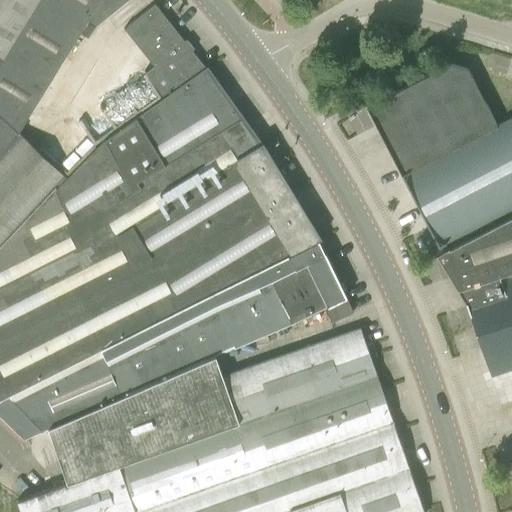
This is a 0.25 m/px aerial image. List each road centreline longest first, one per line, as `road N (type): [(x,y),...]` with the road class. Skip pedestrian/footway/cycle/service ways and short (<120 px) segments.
road 1 (tertiary): [(467,511),(394,290),(262,66)]
road 2 (residential): [(262,66),(374,3),(393,1),(511,36)]
road 3 (unknown): [(226,362),(394,290)]
